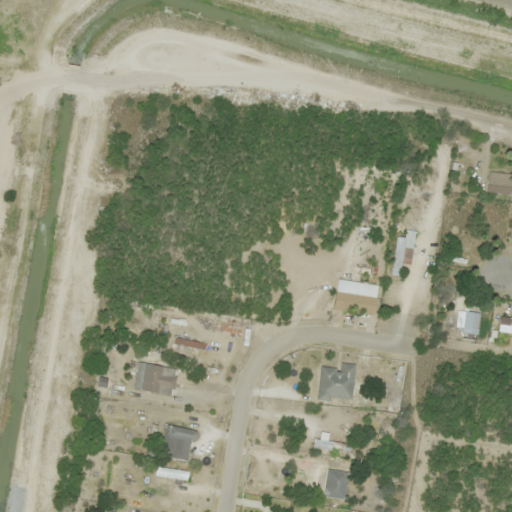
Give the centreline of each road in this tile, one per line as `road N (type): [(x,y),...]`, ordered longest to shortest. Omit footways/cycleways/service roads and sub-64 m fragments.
road 1 (track): [(0,61),(101,86),(353,103)]
road 2 (residential): [(221,511),(239,405),(263,353),(324,332),(417,349)]
road 3 (residential): [(353,103),(439,110),(511,128)]
